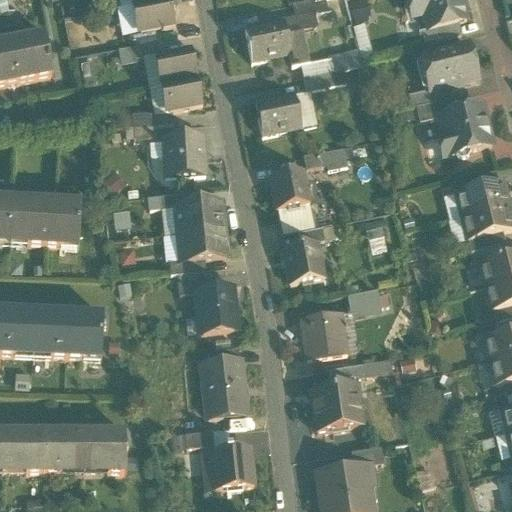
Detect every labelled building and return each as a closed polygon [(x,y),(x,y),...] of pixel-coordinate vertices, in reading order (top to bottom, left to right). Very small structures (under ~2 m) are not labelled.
[(132,0),(117,0),(119,12),(134,9),(132,0)] [(132,0),(134,9),(168,3),(167,0),(132,0)] [(337,0),(323,3),(326,18),(340,15),(337,0)] [(417,0),(406,3),(409,16),(422,20),(423,20),(426,34),(426,35),(456,27),(465,25),(459,0),(417,0)] [(174,33),(168,3),(134,9),(140,40),(155,37),(174,33)] [(292,9),(295,24),(299,23),(314,20),(326,18),(323,3),(292,9)] [(349,8),(354,30),(367,26),(369,21),(365,4),(349,8)] [(134,9),(119,12),(125,43),(126,42),(140,40),(134,9)] [(299,23),(302,37),(317,34),(314,20),(299,23)] [(283,27),(283,29),(285,40),(302,37),(299,23),(295,24),(283,27)] [(422,35),(425,47),(459,39),(456,27),(426,35),(426,34),(422,35)] [(308,68),(302,37),(285,40),(283,29),(247,36),(247,35),(244,35),(251,72),(253,71),(253,70),(266,67),(266,64),(288,60),(290,74),(300,72),(308,70),(308,68)] [(357,54),(359,64),(372,61),(364,29),(352,32),(357,54)] [(425,47),(422,35),(417,36),(418,40),(421,40),(423,48),(425,47)] [(128,53),(133,52),(157,47),(155,37),(140,40),(126,42),(128,53)] [(44,39),(0,46),(0,91),(51,82),(44,39)] [(160,61),(157,47),(133,52),(136,65),(142,64),(157,62),(160,61)] [(429,95),(429,96),(443,93),(476,85),(467,50),(421,62),(429,95)] [(128,53),(117,55),(120,71),(136,67),(136,65),(133,52),(128,53)] [(327,61),(328,64),(331,78),(343,76),(361,72),(359,64),(357,54),(327,61)] [(157,62),(162,89),(197,83),(192,55),(160,61),(157,62)] [(148,92),(162,89),(157,62),(142,64),(148,92)] [(300,72),(302,84),(326,79),(331,78),(328,64),(308,68),(308,70),(300,72)] [(95,67),(80,69),(82,88),(97,86),(95,67)] [(326,79),(329,93),(346,90),(343,76),(331,78),(326,79)] [(329,93),(326,79),(302,84),(305,98),(310,97),(329,93)] [(203,114),(197,83),(162,89),(168,121),(172,120),(203,114)] [(162,89),(148,92),(153,121),(168,121),(162,89)] [(411,113),(415,112),(446,105),(443,93),(429,96),(429,95),(408,100),(411,113)] [(294,100),(295,103),(301,134),(315,131),(310,97),(305,98),(294,100)] [(254,108),(261,146),(263,145),(263,143),(278,140),(277,138),(301,134),(295,103),(257,110),(256,108),(254,108)] [(449,119),(446,105),(415,112),(419,128),(438,123),(438,122),(449,119)] [(455,162),(460,165),(466,163),(469,159),(468,157),(490,151),(484,128),(486,127),(482,111),(449,119),(438,122),(438,123),(443,141),(437,143),(442,163),(455,160),(455,162)] [(131,119),(132,133),(148,132),(148,122),(148,118),(131,119)] [(148,122),(148,132),(154,132),(172,131),(172,120),(168,121),(153,121),(148,122)] [(155,143),(154,132),(148,132),(132,133),(133,145),(155,143)] [(162,164),(163,184),(204,182),(202,143),(162,145),(162,148),(162,164)] [(162,164),(162,148),(148,149),(149,164),(162,164)] [(343,154),(321,158),(324,173),(326,172),(327,176),(346,172),(343,154)] [(302,162),(305,177),(324,173),(321,158),(302,162)] [(269,183),(276,216),(308,209),(301,176),(269,183)] [(463,197),(498,188),(495,177),(460,185),(463,197)] [(113,178),(99,190),(110,203),(125,191),(113,178)] [(455,199),(461,223),(508,211),(502,187),(498,188),(463,197),(455,199)] [(161,202),(163,215),(175,214),(174,213),(198,210),(197,198),(161,202)] [(443,202),(449,226),(461,223),(455,199),(443,202)] [(0,249),(78,254),(81,208),(0,202),(0,249)] [(163,215),(161,202),(145,204),(147,216),(160,215),(163,215)] [(175,214),(177,240),(223,235),(220,208),(198,210),(174,213),(175,214)] [(308,209),(276,216),(281,241),(296,238),(313,235),(308,209)] [(511,235),(511,228),(508,211),(461,223),(467,247),(501,238),(511,235)] [(175,214),(163,215),(160,215),(163,242),(177,240),(175,214)] [(453,250),(467,247),(461,223),(449,226),(447,226),(453,250)] [(331,231),(319,233),(322,247),(334,245),(331,231)] [(367,233),(369,256),(384,255),(381,232),(367,233)] [(296,238),(299,251),(314,248),(314,250),(322,249),(322,247),(319,233),(313,235),(296,238)] [(226,263),(223,235),(177,240),(180,267),(180,268),(204,265),(226,263)] [(501,238),(467,247),(469,258),(502,250),(504,250),(501,238)] [(177,240),(163,242),(162,242),(165,268),(168,268),(180,267),(177,240)] [(281,255),(288,292),(321,285),(314,250),(314,248),(299,251),(281,255)] [(502,250),(469,258),(472,270),(478,269),(505,262),(502,250)] [(133,256),(119,257),(121,272),(135,270),(133,256)] [(478,269),(484,293),(511,286),(511,260),(505,262),(478,269)] [(177,281),(205,278),(204,265),(180,268),(180,267),(168,268),(169,281),(177,281)] [(209,277),(205,278),(177,281),(179,302),(195,300),(195,299),(211,297),(209,277)] [(511,286),(484,293),(490,317),(492,317),(511,311),(511,286)] [(195,300),(198,324),(200,340),(200,341),(236,336),(231,295),(211,297),(195,299),(195,300)] [(349,319),(350,320),(351,319),(379,314),(375,296),(346,302),(349,319)] [(511,311),(492,317),(495,328),(511,324),(511,311)] [(379,314),(351,319),(352,325),(380,319),(379,314)] [(0,362),(98,367),(100,320),(0,315),(0,362)] [(339,320),(344,361),(356,360),(352,325),(351,319),(350,320),(349,319),(339,320)] [(299,325),(304,367),(344,361),(339,320),(299,325)] [(186,342),(200,340),(198,324),(184,326),(186,342)] [(511,324),(495,328),(494,329),(497,340),(511,336),(511,324)] [(431,326),(427,337),(440,342),(444,330),(431,326)] [(482,344),(488,368),(511,362),(511,336),(497,340),(482,344)] [(213,358),(215,369),(239,367),(237,355),(213,358)] [(511,362),(488,368),(494,392),(502,390),(511,387),(511,362)] [(413,364),(399,367),(401,380),(416,377),(413,364)] [(201,371),(207,426),(245,421),(239,367),(215,369),(201,371)] [(388,367),(359,371),(361,385),(391,381),(388,367)] [(482,395),(494,392),(488,368),(476,371),(482,395)] [(327,376),(329,395),(354,391),(354,387),(362,386),(361,385),(359,371),(327,376)] [(511,387),(502,390),(505,402),(511,400),(511,387)] [(309,398),(316,439),(360,432),(354,391),(329,395),(309,398)] [(500,416),(506,440),(511,438),(511,412),(508,414),(500,416)] [(493,443),(494,443),(506,440),(500,416),(487,419),(493,443)] [(227,436),(211,438),(212,453),(213,458),(215,458),(230,456),(227,436)] [(0,480),(42,481),(42,438),(0,437),(0,480)] [(123,438),(42,438),(42,481),(122,482),(123,438)] [(182,441),(184,456),(212,453),(211,438),(182,441)] [(500,467),(511,464),(506,440),(494,443),(500,467)] [(184,456),(182,441),(171,442),(172,457),(184,456)] [(350,458),(352,473),(366,471),(366,473),(382,470),(379,453),(350,458)] [(210,476),(212,497),(251,493),(247,455),(230,456),(215,458),(217,476),(210,476)] [(208,459),(210,476),(217,476),(215,458),(213,458),(208,459)] [(202,498),(212,497),(210,476),(208,459),(199,460),(202,498)] [(314,477),(319,511),(363,511),(360,494),(369,492),(366,473),(366,471),(352,473),(335,475),(336,478),(316,481),(316,477),(314,477)] [(360,494),(363,511),(372,511),(369,492),(360,494)]
